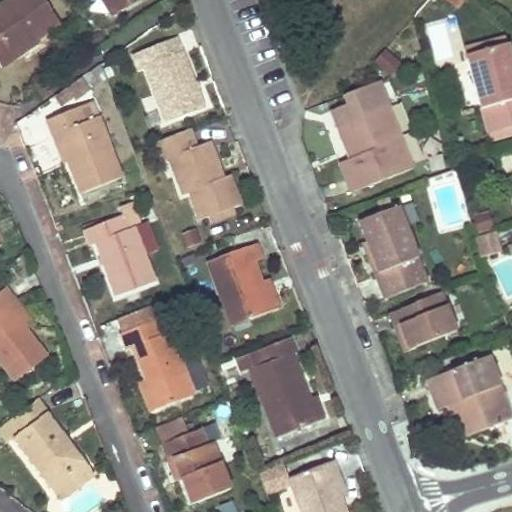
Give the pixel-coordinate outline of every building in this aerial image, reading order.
[(40,0),(14,0),(0,10),(0,59),(4,67),(21,54),(18,49),(56,24),(40,0)] [(144,68),(165,123),(199,109),(175,41),(146,51),(152,65),(144,68)] [(511,56),(510,47),(468,57),(470,66),(479,101),(487,134),(511,127),(511,56)] [(401,62),(387,49),(378,60),(392,73),(401,62)] [(83,78),(54,98),(58,105),(71,96),(74,101),(90,89),(83,78)] [(341,165),(352,194),(412,172),(378,82),(354,91),(356,97),(340,103),(361,158),(349,162),(341,165)] [(361,158),(340,103),(328,108),(349,162),(361,158)] [(85,122),(79,106),(45,117),(51,135),(59,133),(81,192),(125,176),(104,116),(85,122)] [(192,147),(185,131),(151,145),(157,160),(164,158),(174,155),(181,174),(171,178),(178,199),(186,196),(196,224),(239,208),(229,179),(218,184),(203,143),(192,147)] [(174,155),(164,158),(171,178),(181,174),(174,155)] [(427,284),(399,210),(362,225),(381,273),(373,275),(383,301),(427,284)] [(474,217),(478,233),(494,229),(489,213),(474,217)] [(102,243),(119,293),(161,280),(141,226),(130,229),(126,217),(89,229),(95,246),(102,243)] [(496,235),(478,239),(483,256),(500,252),(496,235)] [(256,246),(207,264),(230,327),(267,314),(257,285),(251,266),(261,262),(256,246)] [(269,282),(257,285),(267,314),(278,310),(269,282)] [(0,367),(13,384),(47,359),(22,327),(7,308),(17,300),(7,286),(0,291),(0,367)] [(458,334),(443,293),(396,311),(405,335),(397,338),(402,354),(458,334)] [(17,300),(7,308),(22,327),(32,319),(17,300)] [(159,320),(120,335),(125,350),(136,346),(148,376),(160,407),(195,394),(171,333),(164,335),(159,320)] [(247,372),(272,438),(312,424),(305,404),(289,359),(296,357),(289,338),(258,349),(263,367),(247,372)] [(511,425),(511,422),(487,361),(424,385),(436,412),(443,409),(455,404),(468,442),(511,425)] [(152,410),(160,407),(148,376),(141,379),(152,410)] [(321,398),(305,404),(312,424),(328,418),(321,398)] [(83,462),(38,400),(18,415),(10,421),(8,423),(0,428),(0,444),(2,447),(11,444),(44,488),(83,462)] [(455,404),(443,409),(458,446),(468,442),(455,404)] [(177,456),(193,499),(235,484),(219,440),(209,443),(205,429),(163,444),(168,459),(177,456)] [(336,477),(330,461),(288,477),(284,467),(264,474),(271,493),(289,487),(298,511),(341,511),(337,499),(329,479),(336,477)] [(83,462),(44,488),(55,504),(93,476),(83,462)] [(329,479),(337,499),(343,497),(336,477),(329,479)] [(236,511),(233,502),(215,508),(216,511),(236,511)]
